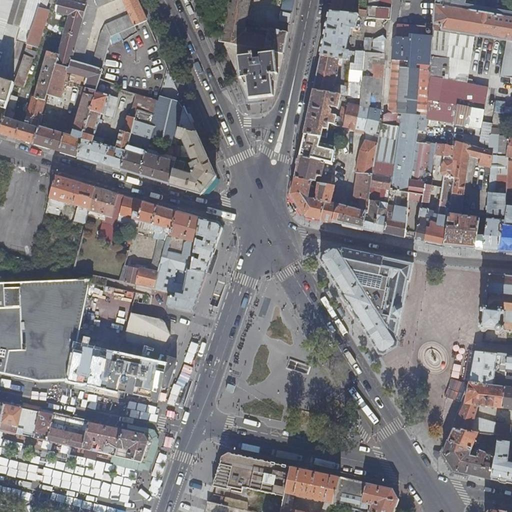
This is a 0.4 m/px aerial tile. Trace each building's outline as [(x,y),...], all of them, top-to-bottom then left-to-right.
[(1,0),(0,4),(0,50),(1,51),(8,24),(15,0),(1,0)] [(3,122),(0,133),(36,145),(41,127),(49,96),(57,65),(70,69),(72,61),(88,0),(58,0),(56,8),(57,13),(69,16),(59,55),(49,52),(36,98),(34,97),(27,124),(14,120),(16,113),(7,110),(4,122),(3,122)] [(15,0),(8,24),(21,27),(29,0),(15,0)] [(41,0),(29,0),(21,27),(32,30),(39,11),(41,0)] [(24,55),(34,58),(35,59),(37,53),(31,50),(32,46),(38,48),(50,11),(47,10),(49,0),(41,0),(39,11),(32,30),(28,44),(24,55)] [(92,67),(102,70),(109,46),(111,39),(111,37),(120,33),(135,26),(147,21),(137,0),(88,0),(72,61),(83,64),(98,8),(116,0),(123,0),(130,14),(106,25),(102,34),(92,67)] [(227,0),(221,35),(220,42),(225,42),(253,48),(275,53),(284,55),(288,33),(269,29),(267,37),(244,33),(249,0),(227,0)] [(290,23),(295,0),(283,0),(279,19),(281,21),(290,23)] [(334,0),(332,12),(360,15),(361,10),(354,9),(356,0),(366,2),(365,0),(334,0)] [(392,8),(391,0),(370,0),(370,7),(392,8)] [(451,0),(450,7),(511,16),(511,11),(466,3),(466,0),(451,0)] [(511,16),(450,7),(436,5),(434,25),(443,26),(442,30),(451,32),(507,41),(501,76),(511,77),(511,16)] [(368,18),(391,20),(392,8),(370,7),(369,11),(361,10),(360,15),(360,16),(368,17),(368,18)] [(360,16),(360,15),(332,12),(322,56),(344,59),(351,60),(351,64),(352,64),(352,57),(353,51),(347,51),(353,29),(357,30),(360,16)] [(414,115),(428,116),(429,101),(431,77),(434,36),(427,36),(427,32),(427,31),(428,27),(399,25),(398,38),(395,39),(389,113),(390,113),(400,114),(408,114),(414,115)] [(139,32),(135,26),(120,33),(125,41),(139,32)] [(28,44),(32,30),(21,27),(17,41),(28,44)] [(448,80),(451,32),(442,30),(434,29),(434,36),(431,77),(429,101),(428,116),(428,118),(481,129),(489,88),(448,80)] [(374,52),(386,54),(387,40),(386,37),(384,37),(384,35),(383,35),(375,39),(374,52)] [(253,48),(225,42),(241,80),(248,79),(250,100),(275,96),(272,76),(279,75),(284,55),(275,53),(260,55),(260,60),(255,61),(253,48)] [(361,99),(363,76),(365,53),(357,52),(356,58),(356,64),(352,64),(351,64),(349,88),(348,97),(348,98),(361,99)] [(15,83),(15,84),(24,87),(34,58),(24,55),(15,83)] [(341,95),(348,97),(349,88),(336,85),(340,66),(343,66),(344,59),(322,56),(315,91),(341,95)] [(41,127),(36,145),(79,157),(96,92),(100,80),(102,70),(92,67),(83,64),(72,61),(70,69),(57,65),(49,96),(61,99),(65,83),(83,87),(81,94),(85,95),(72,137),(41,127)] [(370,109),(381,112),(384,79),(363,76),(361,99),(361,106),(360,107),(355,129),(365,132),(366,127),(370,109)] [(0,107),(7,110),(8,108),(11,96),(15,84),(15,83),(0,78),(0,107)] [(315,91),(306,134),(323,136),(324,128),(329,129),(331,123),(335,124),(337,116),(334,115),(334,112),(332,111),(332,110),(330,109),(331,107),(339,108),(341,95),(315,91)] [(96,92),(79,157),(123,171),(133,132),(136,122),(137,119),(129,117),(125,132),(123,131),(118,148),(104,144),(105,140),(96,137),(100,123),(102,123),(104,117),(101,117),(102,114),(114,117),(119,98),(96,92)] [(134,110),(139,111),(146,113),(155,115),(159,100),(138,95),(134,110)] [(11,96),(8,108),(15,110),(18,98),(11,96)] [(160,96),(159,100),(155,115),(152,126),(155,127),(152,137),(176,145),(178,138),(181,128),(184,108),(179,102),(160,96)] [(503,113),(505,104),(497,102),(495,111),(503,113)] [(350,128),(355,129),(360,107),(348,104),(347,114),(345,127),(350,128)] [(486,237),(484,250),(499,251),(504,226),(508,207),(506,207),(506,200),(508,162),(508,158),(508,150),(510,138),(511,128),(511,105),(505,104),(503,113),(495,111),(492,126),(489,143),(488,151),(493,152),(491,178),(489,205),(488,221),(486,237)] [(176,162),(171,185),(202,195),(216,177),(197,134),(196,131),(185,108),(184,106),(184,108),(181,128),(178,138),(184,140),(194,164),(191,165),(192,169),(196,168),(197,170),(195,173),(193,172),(192,174),(193,175),(192,176),(188,175),(189,171),(184,170),(186,164),(176,161),(176,162)] [(190,106),(185,108),(196,131),(200,129),(190,106)] [(377,134),(381,112),(370,109),(366,127),(365,132),(367,132),(377,134)] [(139,111),(137,119),(136,122),(143,124),(146,113),(139,111)] [(146,113),(143,124),(152,126),(155,115),(146,113)] [(398,127),(400,114),(390,113),(384,116),(384,123),(398,127)] [(384,233),(406,238),(410,198),(423,200),(425,185),(426,181),(428,173),(431,174),(435,155),(437,144),(432,143),(432,144),(417,142),(419,132),(418,131),(419,126),(416,125),(417,120),(413,119),(414,115),(408,114),(408,118),(405,117),(404,122),(402,122),(401,127),(400,127),(398,141),(394,165),(392,178),(386,218),(384,233)] [(419,132),(427,132),(428,118),(428,116),(414,115),(413,119),(417,120),(416,125),(419,126),(418,131),(419,132)] [(136,122),(133,132),(152,137),(155,127),(152,126),(143,124),(136,122)] [(338,139),(343,140),(345,127),(339,125),(335,124),(331,123),(329,129),(328,137),(323,136),(320,148),(325,149),(325,148),(336,151),(338,139)] [(398,141),(400,127),(398,127),(384,123),(384,125),(380,135),(380,136),(398,141)] [(483,142),(489,143),(492,126),(486,125),(483,142)] [(437,144),(442,145),(445,131),(427,132),(419,132),(417,142),(432,144),(432,143),(437,144)] [(133,132),(123,171),(171,185),(176,162),(150,154),(151,152),(148,151),(149,148),(148,148),(149,144),(150,145),(152,139),(152,137),(133,132)] [(377,144),(380,136),(380,135),(377,134),(367,132),(367,141),(377,144)] [(327,163),(333,165),(336,151),(325,148),(325,149),(320,148),(323,136),(306,134),(301,157),(325,163),(327,163)] [(372,174),(375,162),(378,144),(377,144),(367,141),(366,141),(361,151),(357,174),(358,174),(372,174)] [(445,246),(476,249),(478,236),(480,220),(479,219),(461,216),(470,157),(481,160),(479,166),(487,166),(485,178),(491,178),(493,152),(488,151),(489,143),(483,142),(482,149),(470,146),(457,142),(456,147),(457,147),(455,158),(454,163),(452,177),(456,178),(445,246)] [(448,157),(455,158),(457,147),(456,147),(442,145),(437,144),(435,155),(448,157)] [(321,184),(333,186),(333,178),(334,172),(333,165),(327,163),(325,163),(301,157),(296,179),(313,182),(317,182),(320,182),(320,184),(321,184)] [(0,159),(0,180),(4,182),(10,163),(0,159)] [(392,178),(394,165),(375,162),(372,174),(392,178)] [(426,242),(445,246),(456,178),(452,177),(454,163),(447,162),(445,162),(443,173),(445,176),(439,216),(434,215),(433,220),(433,219),(431,229),(428,228),(426,242)] [(504,226),(499,251),(511,251),(511,162),(508,162),(506,200),(506,207),(508,207),(504,226)] [(369,199),(372,174),(358,174),(355,201),(361,202),(362,198),(369,199)] [(372,174),(369,199),(368,212),(367,212),(364,229),(384,233),(386,218),(392,178),(372,174)] [(79,207),(91,211),(97,188),(65,178),(57,176),(50,198),(51,198),(79,207)] [(306,217),(322,220),(326,203),(317,200),(320,184),(320,182),(317,182),(313,182),(296,179),(293,195),(306,217)] [(322,220),(334,223),(337,210),(339,208),(340,205),(332,203),(337,187),(333,186),(321,184),(320,184),(317,200),(326,203),(322,220)] [(423,200),(423,201),(430,203),(433,186),(425,185),(423,200)] [(91,211),(90,212),(112,218),(113,218),(120,195),(97,188),(91,211)] [(113,218),(112,218),(110,226),(118,228),(119,222),(125,197),(120,195),(113,218)] [(128,273),(125,282),(155,289),(171,229),(174,230),(179,213),(126,197),(119,222),(138,227),(162,234),(151,272),(129,266),(128,273)] [(360,211),(367,212),(368,212),(369,199),(362,198),(361,202),(360,210),(360,211)] [(334,223),(364,229),(367,212),(360,211),(360,210),(340,205),(339,208),(337,210),(334,223)] [(416,240),(426,242),(428,228),(431,229),(433,219),(428,217),(429,210),(421,209),(416,240)] [(202,219),(179,213),(174,230),(171,229),(155,289),(172,292),(184,295),(189,270),(192,271),(202,219)] [(202,219),(192,271),(208,274),(214,255),(223,230),(219,223),(202,219)] [(118,228),(110,226),(106,241),(116,243),(120,228),(118,228)] [(127,242),(125,246),(131,248),(136,233),(133,233),(130,243),(127,242)] [(476,249),(484,250),(486,237),(478,236),(476,249)] [(399,342),(397,340),(409,282),(411,282),(414,264),(335,247),(322,255),(320,261),(358,320),(380,355),(385,355),(398,347),(399,342)] [(214,255),(208,274),(214,276),(220,257),(214,255)] [(48,266),(46,274),(61,277),(62,269),(48,266)] [(172,292),(169,306),(195,311),(199,299),(208,274),(192,271),(189,270),(184,295),(172,292)] [(489,277),(486,306),(482,310),(482,313),(484,316),(483,322),(480,325),(480,329),(482,332),(486,332),(488,330),(496,331),(498,334),(501,335),(506,331),(510,332),(510,333),(511,333),(511,277),(506,277),(507,275),(505,275),(505,276),(492,275),(492,273),(490,273),(490,275),(488,274),(488,277),(489,277)] [(208,274),(199,299),(205,301),(214,277),(208,274)] [(92,275),(91,280),(90,283),(107,287),(109,279),(92,275)] [(0,373),(41,382),(70,381),(77,346),(90,283),(91,280),(0,283),(0,373)] [(142,348),(160,355),(164,342),(164,338),(172,336),(166,323),(163,320),(148,318),(148,317),(132,314),(126,336),(125,338),(126,341),(128,343),(130,344),(137,347),(142,348)] [(142,348),(137,347),(135,359),(120,356),(77,346),(70,381),(132,394),(142,348)] [(160,355),(142,348),(132,394),(160,400),(163,386),(169,387),(178,361),(160,355)] [(474,364),(470,383),(511,388),(511,378),(507,378),(506,378),(503,377),(496,371),(496,369),(501,370),(501,365),(505,365),(504,372),(511,372),(511,355),(476,352),(474,364)] [(511,388),(470,383),(453,429),(454,429),(495,436),(497,424),(476,417),(479,406),(511,410),(511,388)] [(20,408),(6,405),(5,405),(2,423),(20,427),(18,435),(35,438),(41,413),(20,408)] [(54,416),(41,413),(35,438),(37,439),(41,440),(42,437),(39,436),(40,433),(50,435),(54,416)] [(90,423),(54,416),(50,435),(49,442),(84,450),(90,423)] [(20,427),(2,423),(0,430),(18,435),(20,427)] [(124,431),(90,423),(84,450),(93,452),(94,445),(98,445),(98,447),(100,448),(100,446),(106,447),(117,450),(118,448),(124,431)] [(511,425),(497,424),(495,436),(498,436),(511,438),(511,431),(511,425)] [(497,454),(498,442),(498,441),(498,436),(495,436),(454,429),(449,441),(444,454),(455,473),(471,476),(492,481),(497,454)] [(145,435),(124,431),(118,448),(132,451),(129,460),(143,463),(150,443),(145,435)] [(49,442),(50,435),(40,433),(39,436),(42,437),(41,440),(49,442)] [(152,437),(145,435),(150,443),(143,463),(148,465),(156,443),(152,437)] [(497,454),(492,481),(511,484),(511,463),(509,463),(511,443),(498,442),(497,454)] [(106,447),(104,454),(115,456),(117,450),(106,447)] [(117,450),(115,456),(129,460),(132,451),(118,448),(117,450)] [(391,481),(220,448),(200,511),(394,511),(400,500),(394,489),(391,481)]
